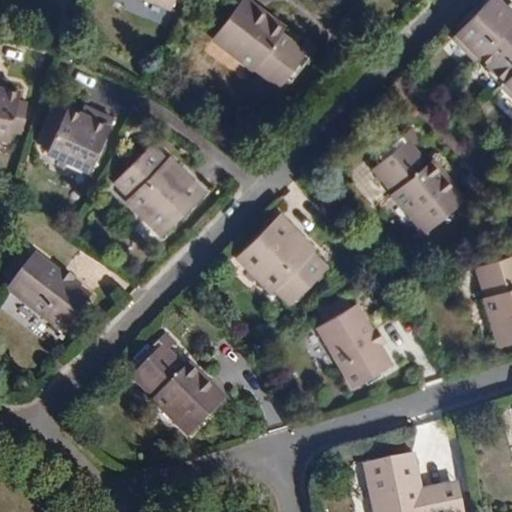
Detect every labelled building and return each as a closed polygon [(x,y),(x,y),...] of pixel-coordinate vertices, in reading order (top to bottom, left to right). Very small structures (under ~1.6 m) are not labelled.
[(152,0),(177,10),(180,2),(180,0),(152,0)] [(243,60),(240,65),(279,98),(314,58),(274,24),(270,29),(253,14),(257,9),(246,0),(243,0),(221,27),(225,31),(219,39),(243,60)] [(459,36),(479,57),(483,53),(511,24),(511,4),(510,6),(504,0),(495,0),(486,10),(470,24),(466,20),(461,25),(466,29),(459,36)] [(481,5),(466,20),(470,24),(486,10),(481,5)] [(496,74),(506,84),(511,77),(511,24),(483,53),(493,63),(496,74)] [(0,87),(2,80),(0,79),(0,136),(12,139),(13,130),(22,132),(28,102),(19,100),(21,91),(6,88),(0,87)] [(87,105),(84,113),(90,115),(93,108),(87,105)] [(90,115),(84,113),(71,107),(51,151),(92,170),(115,118),(93,108),(90,115)] [(391,157),(382,163),(402,189),(398,192),(430,233),(471,199),(439,159),(434,163),(420,145),(427,140),(417,128),(388,152),(391,157)] [(169,159),(155,145),(118,181),(134,196),(135,205),(139,210),(148,210),(159,220),(159,228),(164,234),(207,191),(172,157),(169,159)] [(319,249),(284,213),(242,256),(250,263),(256,263),(267,274),(267,281),(273,287),(280,288),(294,302),(330,265),(317,251),(319,249)] [(494,258),(483,261),(492,292),(486,293),(500,343),(511,339),(511,246),(493,252),(494,258)] [(93,294),(76,281),(62,271),(36,252),(11,287),(69,328),(93,294)] [(66,265),(62,271),(76,281),(80,275),(66,265)] [(393,361),(381,343),(372,326),(356,301),(319,324),(356,384),(393,361)] [(378,322),(372,326),(381,343),(388,338),(378,322)] [(143,362),(135,370),(158,392),(154,396),(191,432),(227,395),(191,359),(186,364),(170,348),(176,342),(165,331),(139,358),(143,362)] [(466,511),(461,486),(422,495),(421,486),(413,451),(367,460),(376,511),(466,511)] [(422,495),(461,486),(460,478),(421,486),(422,495)]
